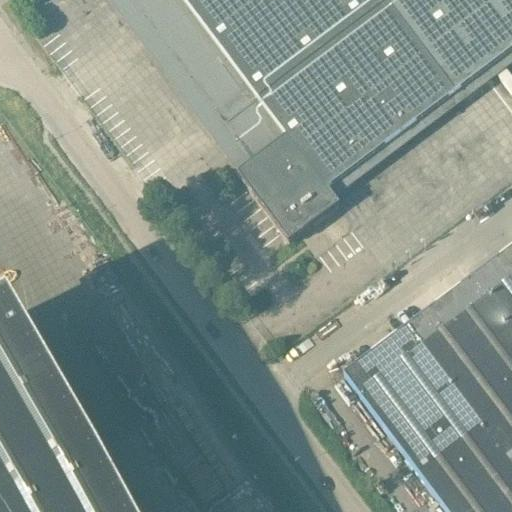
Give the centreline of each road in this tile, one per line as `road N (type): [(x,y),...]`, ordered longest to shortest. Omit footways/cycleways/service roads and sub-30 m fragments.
road 1 (unclassified): [(259,395),(0,49)]
road 2 (unclassified): [(300,365),(511,210)]
road 3 (unclassified): [(300,365),(413,511)]
road 4 (unknown): [(231,358),(361,260)]
road 5 (unclassified): [(347,511),(259,395)]
